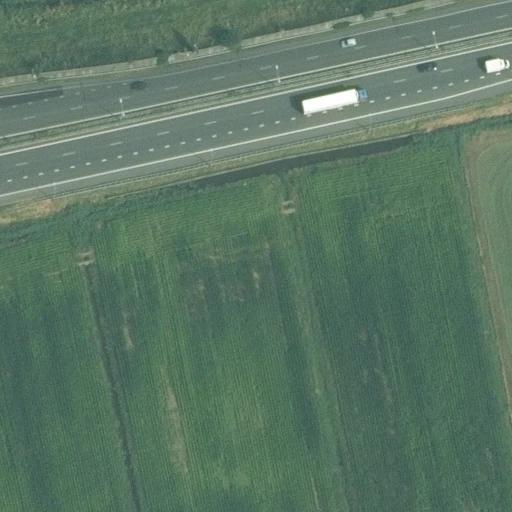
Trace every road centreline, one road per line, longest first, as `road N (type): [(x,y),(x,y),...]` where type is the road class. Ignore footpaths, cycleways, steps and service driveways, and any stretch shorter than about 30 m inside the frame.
road 1 (trunk): [(0,168),(511,57)]
road 2 (trunk): [(511,15),(0,125)]
